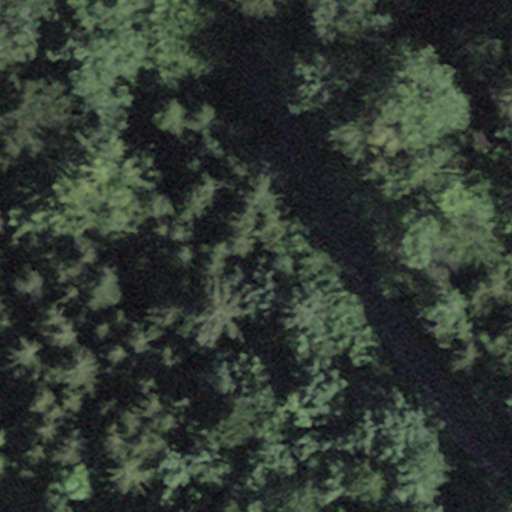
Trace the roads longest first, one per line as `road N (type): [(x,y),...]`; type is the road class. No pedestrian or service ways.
road 1 (track): [(511,470),(385,315),(284,128),(236,0)]
road 2 (track): [(471,0),(485,94),(511,190)]
